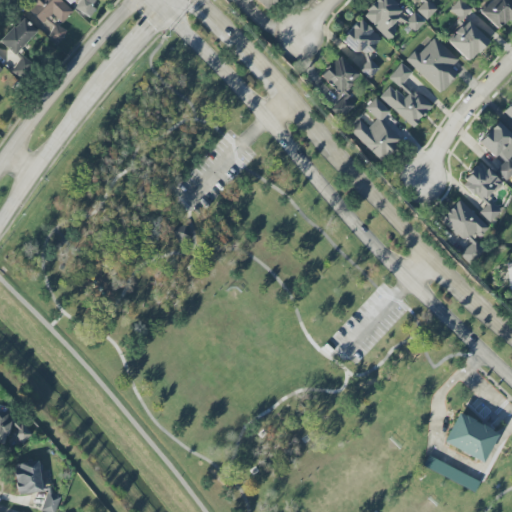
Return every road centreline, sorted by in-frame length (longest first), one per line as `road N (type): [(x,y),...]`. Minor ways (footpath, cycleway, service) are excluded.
road 1 (secondary): [(163,8),(511,378)]
road 2 (secondary): [(134,0),(0,165)]
road 3 (secondary): [(0,225),(106,79)]
road 4 (secondary): [(431,257),(331,145)]
road 5 (residential): [(511,62),(440,150),(426,180)]
